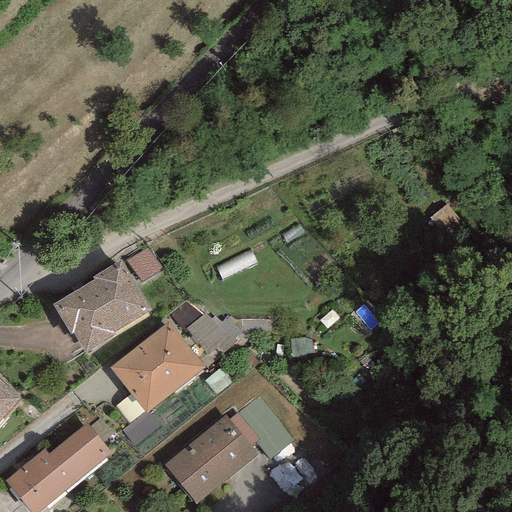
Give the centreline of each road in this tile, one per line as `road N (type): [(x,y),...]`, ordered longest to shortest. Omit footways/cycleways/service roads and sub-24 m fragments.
road 1 (track): [(35,243),(39,263),(511,51)]
road 2 (residential): [(0,285),(130,140),(280,0)]
